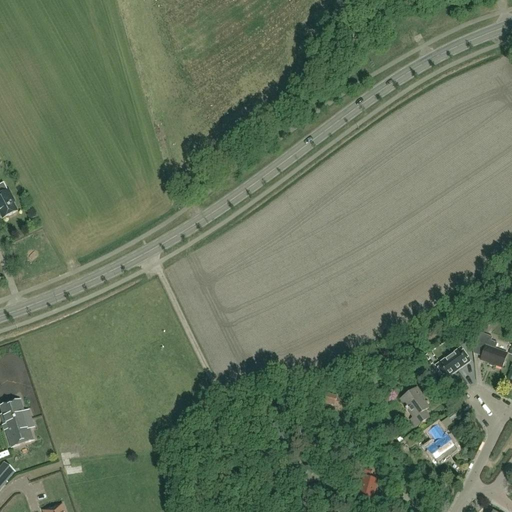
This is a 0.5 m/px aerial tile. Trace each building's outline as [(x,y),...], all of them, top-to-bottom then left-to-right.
[(13,200),(9,191),(8,192),(4,184),(0,185),(0,214),(3,220),(17,212),(11,201),(13,200)] [(17,273),(21,263),(10,258),(5,268),(17,273)] [(502,369),(507,355),(494,351),(497,344),(490,342),(492,338),(482,335),(479,345),(485,347),(480,361),(502,369)] [(468,362),(460,350),(435,367),(445,381),(451,376),(470,363),(468,362)] [(415,428),(430,418),(425,412),(429,409),(421,398),(423,397),(417,389),(400,401),(406,410),(405,410),(407,412),(409,410),(415,418),(411,421),(415,428)] [(336,402),(342,404),(344,397),(338,396),(337,397),(322,393),(319,402),(320,402),(319,404),(323,406),(324,404),(335,407),(336,402)] [(34,428),(31,420),(29,412),(24,413),(20,402),(1,408),(3,416),(1,417),(12,449),(33,442),(29,430),(34,428)] [(280,422),(269,427),(266,429),(275,447),(289,440),(280,422)] [(437,464),(456,451),(446,437),(446,438),(438,427),(429,433),(437,444),(427,451),(437,464)] [(0,490),(15,474),(3,464),(0,467),(0,490)] [(298,482),(308,486),(313,471),(304,467),(298,482)] [(369,494),(374,495),(378,481),(364,477),(358,496),(367,499),(369,494)] [(214,507),(222,511),(231,497),(223,492),(214,507)] [(15,498),(2,511),(18,511),(24,506),(15,498)]
